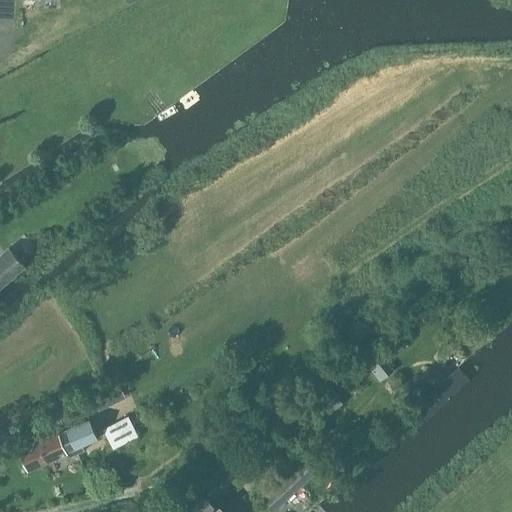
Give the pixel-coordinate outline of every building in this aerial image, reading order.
[(0,287),(25,266),(9,248),(0,255),(0,287)] [(377,378),(389,368),(375,350),(362,360),(377,378)] [(333,421),(347,409),(313,370),(300,382),(333,421)] [(121,384),(95,398),(101,408),(126,395),(121,384)] [(126,417),(101,430),(111,450),(136,437),(126,417)] [(30,470),(60,456),(68,453),(70,458),(85,451),(83,445),(98,439),(89,419),(57,432),(20,448),(30,470)] [(273,510),(319,466),(307,453),(261,496),(273,510)]
